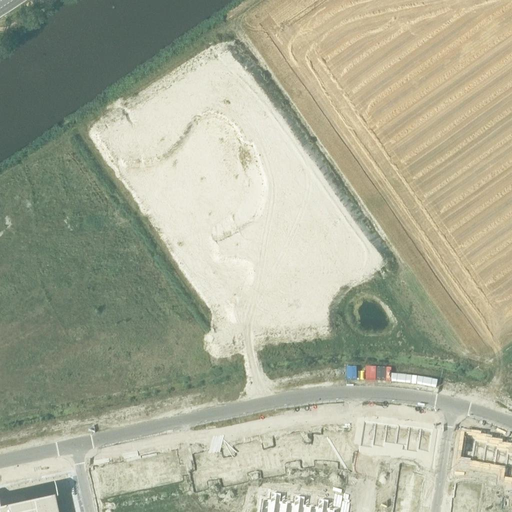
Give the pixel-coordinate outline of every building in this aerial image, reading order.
[(8,312),(8,326),(38,326),(38,312),(8,312)] [(364,420),(360,446),(372,448),(376,422),(364,420)] [(376,422),(372,448),(373,446),(383,447),(387,424),(376,422)] [(387,424),(383,447),(384,448),(385,443),(395,444),(398,425),(387,424)] [(398,425),(395,444),(402,445),(402,450),(406,451),(409,426),(398,424),(398,425)] [(409,426),(406,451),(417,452),(421,428),(409,426)] [(421,428),(417,452),(418,452),(418,450),(429,452),(432,429),(421,428)] [(323,438),(312,437),(311,442),(315,454),(332,456),(336,432),(324,430),(323,438)] [(336,432),(332,456),(344,458),(343,467),(349,467),(352,448),(346,447),(348,433),(336,432)] [(298,433),(287,435),(292,460),(304,458),(306,466),(312,465),(307,445),(301,446),(298,433)] [(287,435),(276,438),(278,452),(273,453),(277,472),(283,471),(281,463),(292,460),(287,435)] [(463,435),(460,459),(472,461),(475,439),(475,437),(463,435)] [(472,461),(471,463),(483,465),(486,443),(486,441),(475,439),(472,461)] [(259,442),(247,444),(252,469),(264,466),(266,475),(271,473),(267,454),(261,455),(259,442)] [(486,443),(483,465),(494,466),(497,448),(497,445),(486,443)] [(247,444),(235,447),(238,460),(230,462),(235,484),(244,482),(242,471),(252,469),(247,444)] [(494,466),(494,467),(505,469),(507,453),(508,450),(497,448),(494,466)] [(219,450),(207,453),(213,477),(223,475),(226,486),(235,484),(230,462),(222,464),(219,450)] [(175,451),(163,454),(169,480),(187,476),(184,465),(178,466),(175,451)] [(207,453),(196,455),(199,469),(192,470),(196,490),(203,488),(201,480),(213,477),(207,453)] [(163,454),(152,456),(157,482),(158,482),(158,480),(168,477),(168,480),(169,480),(163,454)] [(152,456),(141,459),(146,484),(157,482),(152,456)] [(141,459),(130,461),(135,485),(145,482),(146,485),(146,484),(141,459)] [(130,461),(118,464),(124,487),(135,485),(130,461)] [(368,470),(367,477),(378,479),(380,464),(376,463),(375,471),(368,470)] [(118,464),(107,466),(113,492),(114,492),(113,489),(124,487),(118,464)] [(107,466),(96,469),(101,494),(113,492),(107,466)] [(401,466),(398,484),(421,487),(422,480),(421,480),(422,476),(423,476),(423,475),(412,474),(412,468),(406,467),(401,466)] [(453,499),(477,503),(479,492),(479,491),(480,485),(468,483),(468,484),(467,489),(457,488),(455,499),(453,499)] [(398,484),(396,495),(419,498),(420,488),(421,488),(421,487),(398,484)] [(0,511),(57,511),(55,502),(57,501),(54,487),(0,499),(0,511)] [(262,501),(260,511),(273,511),(276,495),(271,494),(270,502),(262,501)] [(276,495),(273,511),(285,511),(287,504),(280,503),(281,496),(276,495)] [(396,495),(395,506),(419,510),(417,509),(419,498),(396,495)] [(287,504),(285,511),(297,511),(300,498),(295,498),(293,505),(287,504)] [(300,498),(297,511),(309,511),(310,508),(303,507),(305,499),(300,498)] [(454,500),(452,511),(460,511),(475,511),(476,503),(477,503),(453,499),(453,500),(454,500)] [(310,508),(309,511),(321,511),(323,502),(318,501),(317,509),(310,508)] [(323,502),(321,511),(334,511),(327,510),(328,503),(323,502)]
